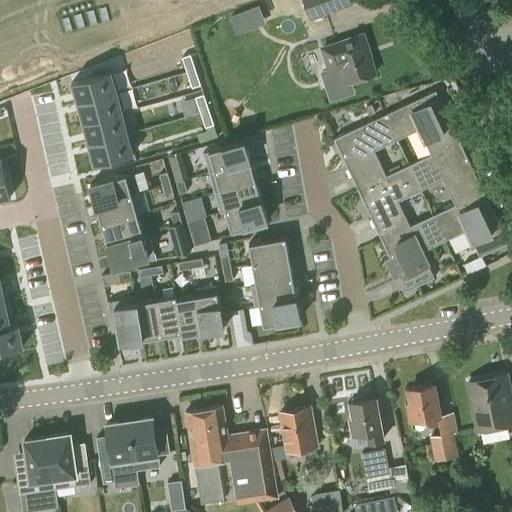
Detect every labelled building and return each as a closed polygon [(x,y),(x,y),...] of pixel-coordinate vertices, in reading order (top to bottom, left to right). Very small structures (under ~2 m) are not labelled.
[(303,0),(309,17),(351,3),(349,0),(303,0)] [(238,12),(229,15),(236,33),(245,30),(238,12)] [(374,73),(366,49),(367,48),(362,33),(321,47),(329,70),(343,66),(348,81),(374,73)] [(187,71),(195,68),(190,53),(182,56),(187,71)] [(195,68),(187,71),(192,86),(200,83),(195,68)] [(72,82),(78,102),(117,92),(111,71),(72,82)] [(460,140),(435,89),(385,113),(397,138),(417,129),(424,144),(428,142),(433,153),(460,140)] [(78,102),(83,122),(122,112),(117,92),(78,102)] [(200,111),(209,108),(204,93),(195,96),(200,111)] [(209,108),(200,111),(205,127),(214,124),(209,108)] [(83,122),(89,142),(128,132),(122,112),(83,122)] [(333,138),(357,189),(386,175),(374,149),(397,138),(385,113),(333,138)] [(89,142),(94,163),(133,152),(128,132),(89,142)] [(214,170),(250,159),(244,139),(204,150),(210,172),(214,170)] [(421,189),(443,177),(456,204),(483,191),(460,140),(433,153),(409,164),(421,189)] [(3,156),(0,156),(0,199),(12,197),(3,156)] [(216,191),(256,179),(250,159),(214,170),(220,189),(216,191)] [(357,189),(381,239),(384,238),(410,225),(397,199),(421,189),(409,164),(386,175),(357,189)] [(176,182),(184,179),(187,178),(184,167),(173,170),(176,182)] [(163,185),(171,183),(167,171),(160,174),(163,185)] [(131,194),(138,192),(132,172),(91,183),(96,203),(131,194)] [(184,179),(176,182),(179,193),(187,191),(184,179)] [(222,211),(262,200),(256,179),(216,191),(222,211)] [(171,183),(163,185),(166,196),(174,194),(171,183)] [(456,204),(433,215),(444,240),(467,229),(479,254),(478,254),(479,255),(508,242),(483,191),(456,204)] [(136,214),(131,194),(96,203),(102,223),(136,214)] [(262,200),(222,211),(222,212),(226,211),(232,231),(268,220),(262,200)] [(188,220),(195,218),(191,207),(185,209),(188,220)] [(174,224),(182,222),(178,211),(171,213),(174,224)] [(142,234),(142,233),(136,214),(102,223),(108,244),(142,234)] [(384,238),(381,239),(390,256),(384,259),(389,268),(390,272),(396,269),(406,290),(434,276),(434,275),(422,250),(444,240),(433,215),(410,225),(384,238)] [(195,218),(188,220),(195,245),(202,243),(195,218)] [(182,222),(174,224),(177,236),(185,234),(182,222)] [(142,234),(108,244),(113,264),(154,252),(149,231),(142,233),(142,234)] [(253,263),(290,257),(286,236),(249,242),(253,263)] [(223,268),(231,267),(229,255),(221,256),(223,268)] [(191,259),(192,267),(203,265),(202,257),(191,259)] [(257,284),(293,277),(290,257),(253,263),(257,284)] [(181,269),(192,267),(191,259),(179,261),(181,269)] [(150,266),(152,274),(163,272),(162,264),(150,266)] [(140,276),(152,274),(150,266),(139,268),(140,276)] [(231,267),(223,268),(225,280),(233,279),(231,267)] [(120,279),(131,277),(130,270),(119,272),(120,279)] [(261,304),(297,297),(293,277),(257,284),(261,304)] [(197,295),(203,330),(224,326),(218,291),(197,295)] [(181,330),(176,298),(176,295),(155,298),(161,333),(181,330)] [(181,334),(203,330),(197,295),(176,298),(181,330),(181,334)] [(135,296),(109,301),(114,330),(119,330),(121,342),(143,339),(142,337),(136,302),(135,296)] [(230,309),(238,307),(236,296),(228,297),(230,309)] [(297,297),(261,304),(256,305),(260,327),(301,319),(297,297)] [(142,337),(161,333),(155,298),(136,302),(142,337)] [(0,329),(10,327),(6,307),(0,307),(0,329)] [(0,329),(0,350),(24,345),(20,325),(10,327),(0,329)] [(251,331),(247,329),(235,331),(238,345),(252,342),(251,331)] [(478,429),(511,422),(511,404),(506,373),(468,381),(478,429)] [(441,423),(440,415),(434,383),(408,387),(411,402),(408,402),(411,420),(428,417),(429,425),(441,423)] [(284,405),(283,385),(271,385),(272,405),(284,405)] [(364,398),(363,395),(353,397),(353,400),(351,401),(353,415),(351,415),(354,433),(367,431),(369,440),(383,438),(376,396),(364,398)] [(272,466),(266,428),(228,434),(223,404),(186,410),(201,502),(222,498),(216,459),(230,457),(233,473),(242,471),(247,501),(278,496),(273,466),(272,466)] [(288,450),(317,445),(310,404),(280,409),(288,450)] [(129,418),(138,469),(160,465),(158,453),(170,451),(166,426),(154,428),(152,416),(135,418),(135,417),(129,418)] [(115,473),(138,469),(129,418),(123,419),(124,420),(106,423),(108,435),(97,437),(101,463),(113,461),(115,473)] [(434,458),(458,453),(454,432),(430,436),(434,458)] [(48,437),(56,487),(90,482),(87,459),(75,461),(71,433),(47,436),(48,437)] [(47,436),(24,440),(29,469),(16,471),(19,492),(56,487),(48,437),(47,436)] [(275,459),(280,457),(286,456),(284,444),(272,446),(275,459)] [(385,447),(361,452),(366,477),(367,476),(369,490),(392,486),(385,447)] [(181,479),(167,481),(171,509),(185,507),(181,479)] [(316,511),(330,511),(344,509),(338,486),(311,492),(316,511)] [(298,511),(289,496),(261,511),(298,511)] [(357,511),(377,511),(376,497),(356,500),(357,511)]
